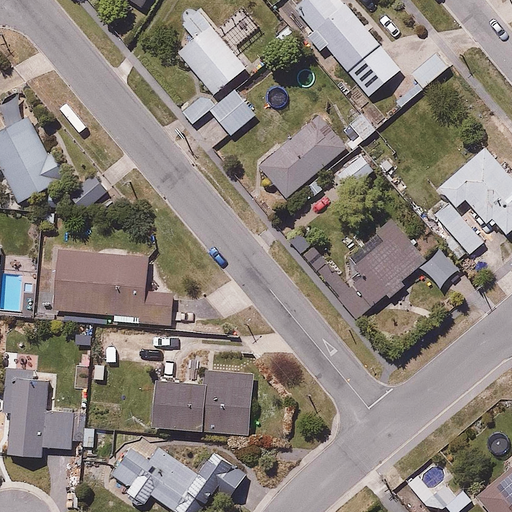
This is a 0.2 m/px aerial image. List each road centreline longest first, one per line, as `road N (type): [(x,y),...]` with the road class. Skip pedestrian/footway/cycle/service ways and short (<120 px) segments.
road 1 (residential): [(24,0),(385,428)]
road 2 (residential): [(385,428),(511,327)]
road 3 (residential): [(385,428),(290,511)]
